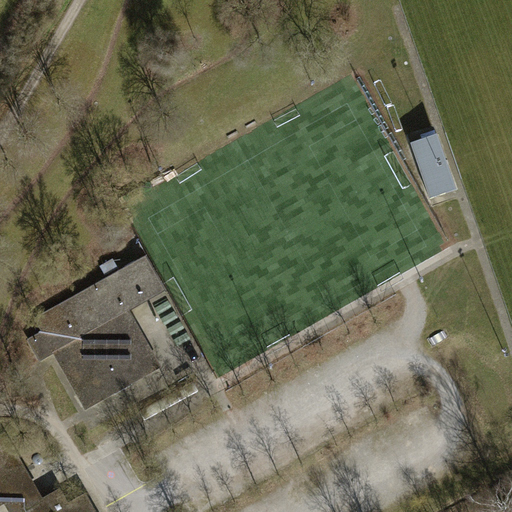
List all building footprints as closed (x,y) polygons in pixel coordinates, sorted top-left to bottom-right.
[(439,134),(411,144),(429,199),(459,192),(439,134)] [(460,265),(443,273),(457,303),(474,295),(460,265)] [(143,301),(127,272),(37,320),(44,333),(31,340),(40,356),(54,348),(128,308),(143,301)] [(440,275),(423,284),(438,313),(455,304),(440,275)] [(61,361),(136,322),(128,308),(54,348),(61,361)] [(160,367),(136,322),(61,361),(86,408),(160,367)] [(0,486),(29,470),(8,434),(0,438),(0,486)] [(28,511),(47,502),(29,470),(0,486),(0,505),(5,502),(10,511),(28,511)] [(93,511),(86,499),(69,509),(61,494),(47,502),(28,511),(93,511)]
